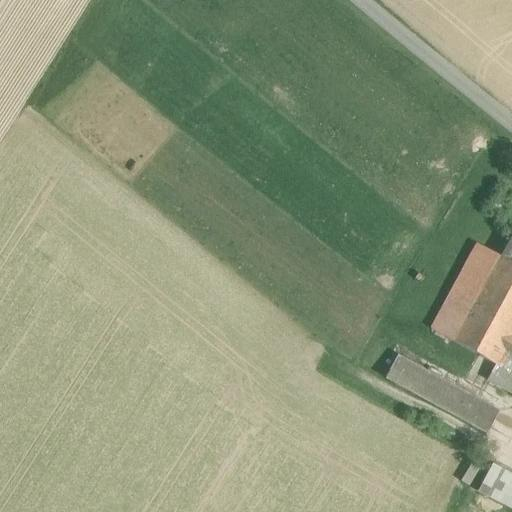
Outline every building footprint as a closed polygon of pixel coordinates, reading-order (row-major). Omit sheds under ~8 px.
[(511,237),(501,258),(511,263),(511,237)] [(499,256),(478,245),(431,330),(452,341),(499,256)] [(499,256),(452,341),(496,365),(496,366),(511,335),(511,263),(501,258),(499,256)] [(511,335),(496,366),(496,365),(487,381),(511,394),(511,335)] [(499,412),(397,356),(385,378),(487,434),(499,412)] [(511,471),(492,462),(476,490),(511,507),(511,471)]
